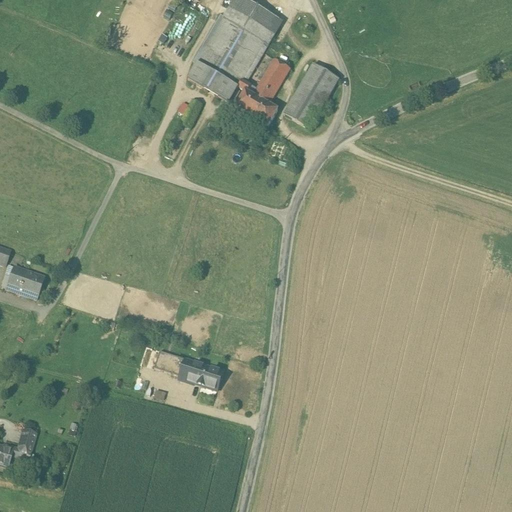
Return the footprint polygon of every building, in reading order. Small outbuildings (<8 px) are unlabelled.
[(241,0),(237,0),(231,11),(272,34),(279,21),(241,0)] [(230,106),(238,90),(243,82),(248,85),(267,52),(263,50),(272,34),(231,11),(190,84),(230,106)] [(258,91),(254,97),(271,106),(291,70),(274,61),(258,91)] [(339,83),(312,67),(282,117),(310,133),(339,83)] [(249,94),(254,97),(258,91),(248,85),(243,82),(238,90),(245,94),(248,96),(249,94)] [(271,106),(254,97),(249,94),(248,96),(245,94),(236,110),(269,129),(279,111),(271,106)] [(191,130),(203,106),(192,101),(180,125),(191,130)] [(0,266),(7,268),(9,260),(4,258),(6,251),(0,248),(0,266)] [(11,270),(3,295),(36,305),(43,281),(11,270)] [(177,384),(216,396),(223,374),(184,362),(177,384)] [(164,402),(166,394),(157,391),(154,399),(164,402)] [(0,447),(0,467),(9,470),(12,459),(22,461),(21,464),(28,466),(36,436),(22,432),(17,451),(7,448),(7,449),(0,447)]
